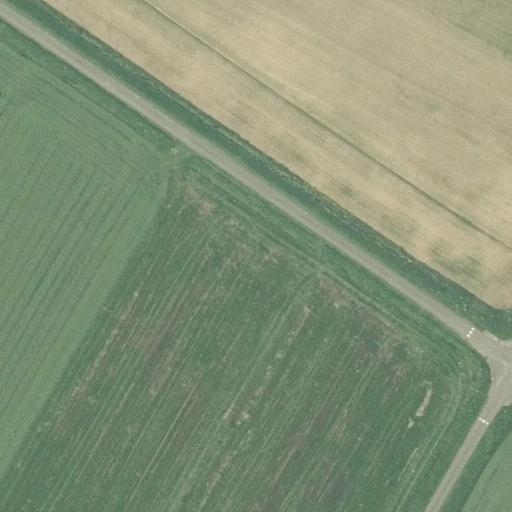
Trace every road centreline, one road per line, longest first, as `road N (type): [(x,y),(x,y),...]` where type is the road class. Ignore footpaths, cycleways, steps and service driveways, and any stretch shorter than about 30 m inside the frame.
road 1 (unclassified): [(511,368),(0,13)]
road 2 (unclassified): [(432,511),(511,373)]
